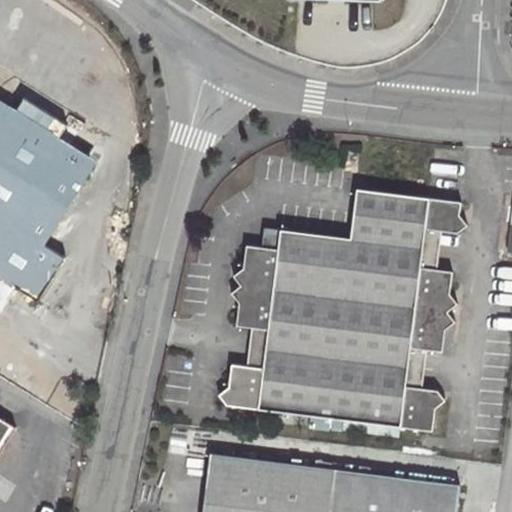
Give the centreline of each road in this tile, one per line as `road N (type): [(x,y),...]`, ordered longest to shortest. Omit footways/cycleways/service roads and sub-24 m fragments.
road 1 (unclassified): [(102,511),(207,52)]
road 2 (unknown): [(472,117),(452,437)]
road 3 (unclassified): [(207,52),(289,94),(329,104),(472,117)]
